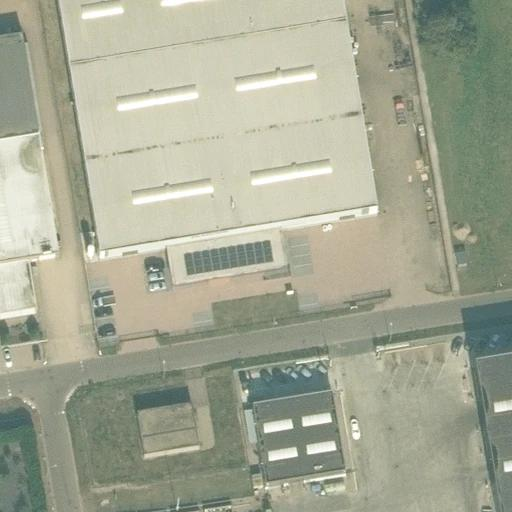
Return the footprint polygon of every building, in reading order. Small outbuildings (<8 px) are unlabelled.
[(57,0),(69,74),(346,29),(341,0),(57,0)] [(497,0),(429,0),(431,10),(497,0)] [(508,39),(502,0),(497,0),(431,10),(437,50),(508,39)] [(377,218),(346,29),(69,74),(100,263),(169,252),(175,288),(208,283),(208,285),(229,281),(229,279),(285,270),(279,234),(377,218)] [(0,317),(36,312),(28,264),(58,259),(38,139),(22,39),(0,42),(0,317)] [(511,78),(511,62),(508,39),(437,50),(443,89),(511,78)] [(511,119),(511,78),(443,89),(449,129),(511,119)] [(511,159),(511,119),(449,129),(455,168),(511,159)] [(511,200),(511,159),(455,168),(461,208),(511,200)] [(511,240),(511,200),(461,208),(467,247),(511,240)] [(496,511),(511,511),(511,366),(474,373),(496,511)] [(252,410),(265,490),(345,477),(332,397),(252,410)] [(199,450),(191,407),(136,416),(143,459),(199,450)]
